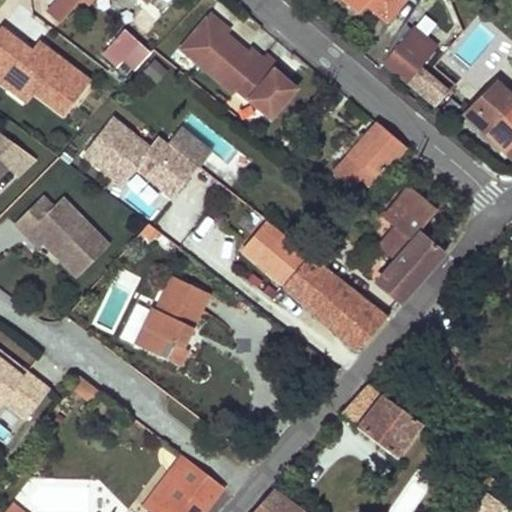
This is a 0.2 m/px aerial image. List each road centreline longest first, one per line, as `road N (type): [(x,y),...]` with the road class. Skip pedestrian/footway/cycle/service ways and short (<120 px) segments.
road 1 (residential): [(508,205),(246,489)]
road 2 (residential): [(264,0),(508,205)]
road 3 (residential): [(246,489),(0,302)]
road 4 (unknown): [(357,369),(161,200)]
